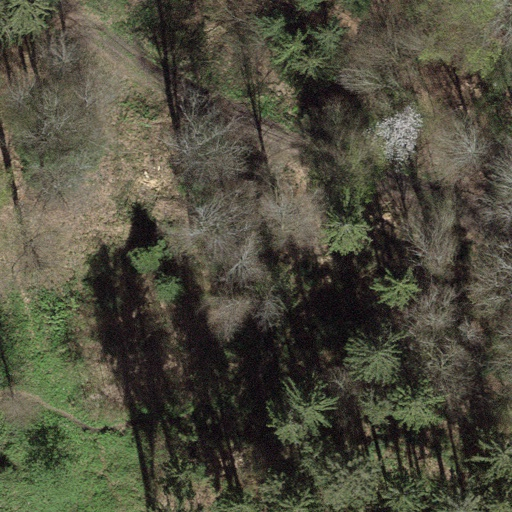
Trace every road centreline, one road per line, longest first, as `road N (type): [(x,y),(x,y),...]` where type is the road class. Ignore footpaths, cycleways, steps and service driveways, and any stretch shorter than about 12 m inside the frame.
road 1 (track): [(0,439),(198,386),(453,377),(511,346)]
road 2 (track): [(511,221),(339,163),(205,96),(61,0)]
